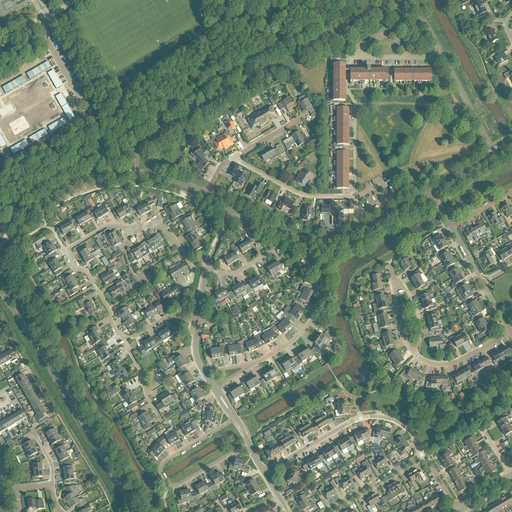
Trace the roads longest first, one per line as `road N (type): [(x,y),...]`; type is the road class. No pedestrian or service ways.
road 1 (residential): [(355,197),(348,57),(443,58)]
road 2 (secondary): [(133,511),(30,331)]
road 3 (tertiary): [(11,218),(66,187),(119,173),(173,181),(204,196)]
road 4 (residential): [(249,444),(176,487),(163,482),(164,461),(237,420)]
road 5 (unclassified): [(93,126),(144,69),(196,41),(233,5)]
road 6 (residential): [(194,270),(158,221),(133,233),(104,227),(64,251)]
road 7 (tertiary): [(231,211),(309,242),(357,232)]
road 8 (residential): [(355,197),(304,196),(235,157)]
